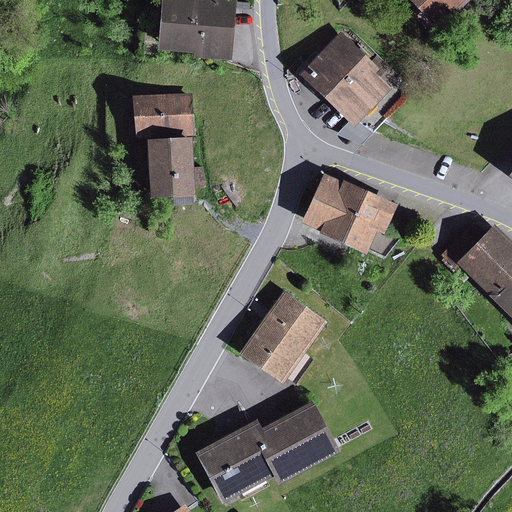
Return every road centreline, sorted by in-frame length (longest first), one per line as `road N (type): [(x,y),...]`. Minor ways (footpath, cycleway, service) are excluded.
road 1 (residential): [(305,143),(267,252),(115,511)]
road 2 (residential): [(305,143),(316,134),(511,203)]
road 3 (residential): [(269,0),(287,116),(305,143)]
